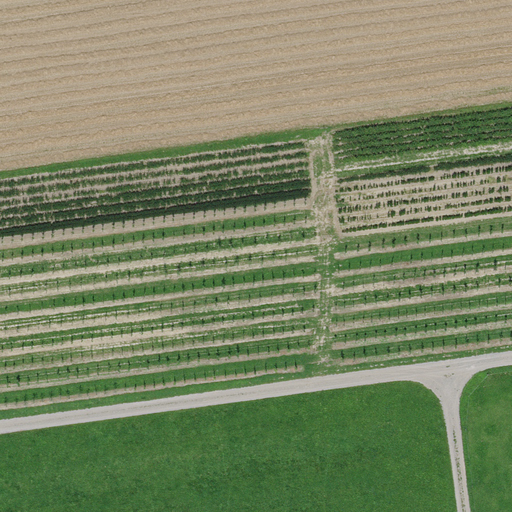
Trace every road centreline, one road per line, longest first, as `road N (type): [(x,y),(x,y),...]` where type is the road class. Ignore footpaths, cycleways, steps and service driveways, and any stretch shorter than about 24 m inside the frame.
road 1 (track): [(511,359),(0,429)]
road 2 (track): [(447,367),(467,511)]
